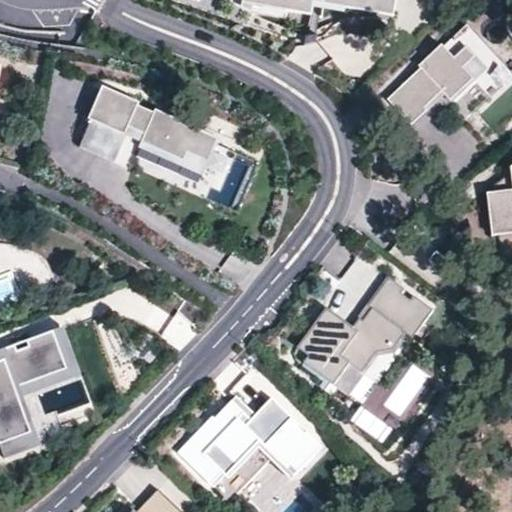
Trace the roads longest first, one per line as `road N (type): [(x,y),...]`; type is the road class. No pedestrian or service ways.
road 1 (residential): [(105,0),(254,67),(308,101),(332,134),(339,158),(334,199),(245,316)]
road 2 (residential): [(0,176),(60,198),(245,316)]
road 3 (residential): [(245,316),(54,511)]
